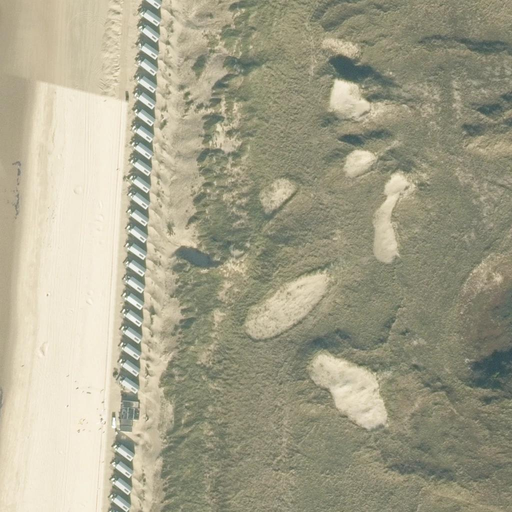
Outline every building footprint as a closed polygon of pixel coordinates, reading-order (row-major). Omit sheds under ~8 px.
[(174,11),(158,4),(155,12),(171,19),(174,11)] [(173,27),(157,20),(154,28),(170,35),(173,27)] [(172,42),(156,35),(153,43),(169,50),(172,42)] [(171,58),(155,51),(152,59),(168,66),(171,58)] [(170,74),(154,67),(150,75),(167,81),(170,74)] [(169,91),(152,85),(149,93),(166,99),(169,91)] [(167,107),(151,100),(148,108),(164,115),(167,107)] [(167,122),(150,116),(147,123),(163,130),(167,122)] [(165,138),(149,132),(146,140),(162,146),(165,138)] [(164,156),(148,149),(145,157),(161,164),(164,156)] [(163,172),(147,166),(144,174),(160,180),(163,172)] [(162,189),(146,182),(143,190),(159,197),(162,189)] [(161,205),(144,198),(141,206),(158,213),(161,205)] [(159,223),(143,216),(140,224),(156,231),(159,223)] [(158,239),(142,232),(139,240),(155,247),(158,239)] [(157,254),(141,248),(137,255),(154,262),(157,254)] [(156,271),(140,264),(136,272),(153,278),(156,271)] [(155,289),(138,282),(135,290),(151,296),(155,289)] [(153,305),(137,298),(134,306),(150,313),(153,305)] [(152,322),(136,315),(133,323),(149,330),(152,322)] [(151,338),(135,332),(132,340),(140,343),(148,346),(151,338)] [(150,358),(133,351),(130,359),(147,366),(150,358)] [(148,376),(132,370),(129,377),(145,384),(148,376)] [(145,395),(133,395),(132,411),(145,411),(145,395)] [(145,424),(129,418),(125,425),(142,432),(145,424)] [(144,440),(128,433),(125,441),(141,447),(144,440)] [(143,454),(127,448),(123,455),(140,462),(143,454)] [(142,470),(125,464),(122,472),(138,478),(142,470)] [(141,486),(124,480),(121,488),(137,494),(141,486)] [(139,503),(123,496),(120,504),(136,510),(139,503)]
